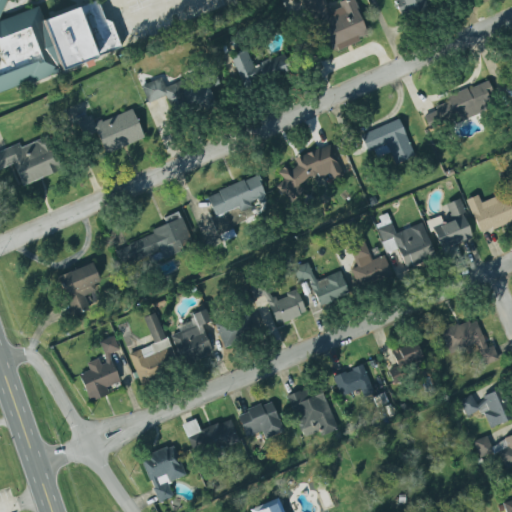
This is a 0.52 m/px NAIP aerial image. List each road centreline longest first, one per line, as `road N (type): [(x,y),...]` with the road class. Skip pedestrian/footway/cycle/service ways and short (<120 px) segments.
road 1 (residential): [(0,243),(511,17)]
road 2 (residential): [(37,467),(511,263)]
road 3 (residential): [(134,511),(37,362),(1,359)]
road 4 (secondary): [(51,511),(0,356)]
